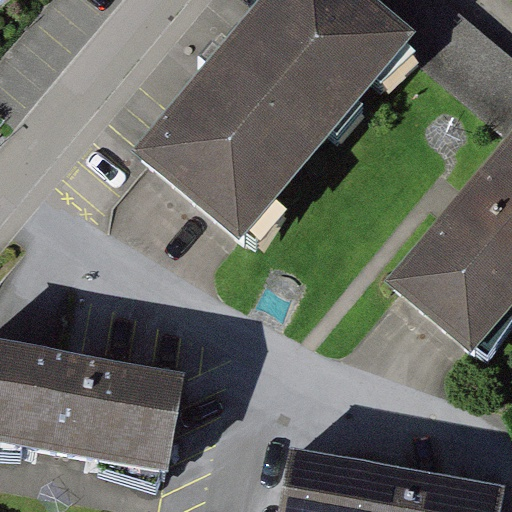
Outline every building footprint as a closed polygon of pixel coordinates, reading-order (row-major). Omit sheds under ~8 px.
[(362,0),(272,0),(136,160),(246,253),(412,58),(420,49),(362,0)] [(511,49),(450,0),(362,0),(420,49),(412,58),(511,142),(511,140),(511,49)] [(511,324),(511,140),(511,142),(386,293),(478,367),(511,324)] [(0,446),(171,473),(187,373),(0,344),(0,446)] [(504,511),(507,500),(291,463),(282,511),(504,511)]
